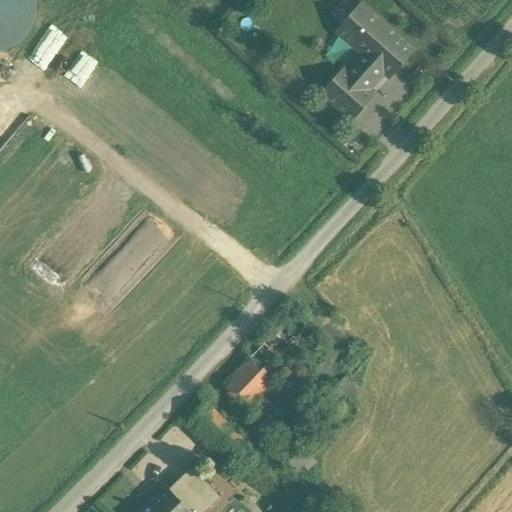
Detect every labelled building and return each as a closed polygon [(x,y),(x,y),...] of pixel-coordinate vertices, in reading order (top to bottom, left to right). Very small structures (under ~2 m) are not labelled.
[(0,0),(0,52),(12,48),(24,39),(32,28),(37,14),(37,0),(0,0)] [(362,55),(384,74),(389,78),(414,50),(362,4),(337,32),(362,55)] [(384,74),(362,55),(347,72),(369,91),(384,74)] [(347,72),(344,69),(322,95),(352,121),(374,95),(369,91),(347,72)] [(0,151),(9,145),(0,132),(0,151)] [(292,311),(223,386),(248,411),(287,369),(297,378),(312,362),(302,352),(317,336),(292,311)] [(345,378),(327,398),(337,406),(354,386),(345,378)] [(361,405),(352,396),(332,420),(284,465),(295,475),(303,467),(308,472),(318,462),(314,458),(342,430),(341,429),(361,405)] [(286,417),(265,399),(252,414),(272,432),(286,417)] [(249,445),(208,404),(185,427),(226,468),(249,445)] [(169,489),(190,511),(205,511),(220,498),(192,468),(169,489)] [(190,511),(169,489),(145,511),(190,511)]
